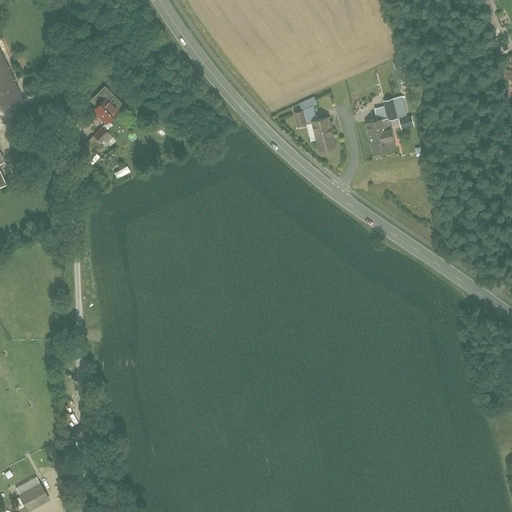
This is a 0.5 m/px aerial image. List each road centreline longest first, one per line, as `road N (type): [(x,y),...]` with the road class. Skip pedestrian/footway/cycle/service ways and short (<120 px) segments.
road 1 (track): [(72,511),(81,296),(64,0)]
road 2 (tertiary): [(161,0),(260,127),(333,189),(511,315)]
